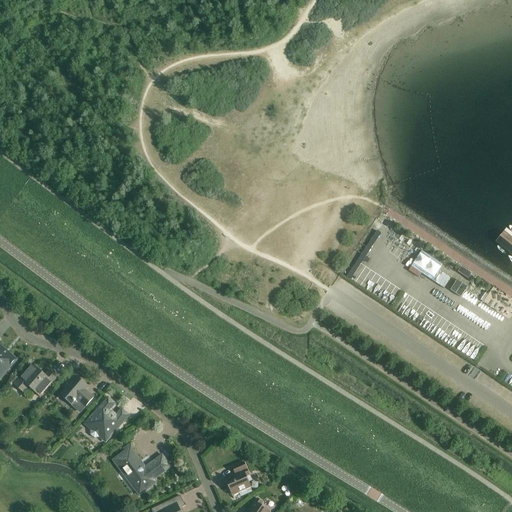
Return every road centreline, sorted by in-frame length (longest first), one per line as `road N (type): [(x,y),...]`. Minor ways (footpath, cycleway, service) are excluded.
road 1 (residential): [(400,511),(194,383),(0,241)]
road 2 (residential): [(511,457),(311,322)]
